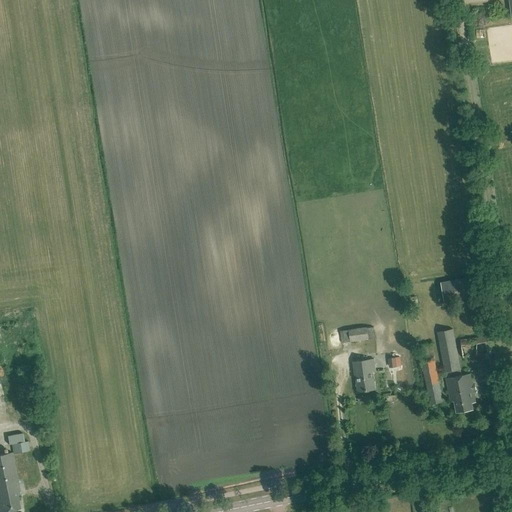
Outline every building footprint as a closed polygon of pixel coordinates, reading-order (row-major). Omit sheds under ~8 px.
[(445,302),(484,295),(481,276),(441,283),(445,302)] [(367,328),(367,327),(340,331),(342,343),(369,339),(375,338),(374,327),(367,328)] [(461,375),(460,369),(453,329),(437,332),(445,372),(446,378),(451,402),(454,401),(456,412),(473,409),(472,403),(476,402),(470,374),(461,375)] [(486,342),(485,337),(460,340),(463,357),(488,354),(496,353),(494,341),(486,342)] [(430,404),(443,402),(434,356),(421,359),(430,404)] [(375,390),(373,372),(376,372),(374,359),(353,362),(355,375),(358,392),(375,390)] [(0,377),(0,398),(11,396),(6,376),(0,377)] [(22,434),(7,436),(9,445),(11,444),(23,442),(22,434)] [(6,511),(20,509),(17,493),(20,492),(12,453),(0,454),(0,511),(6,511)]
